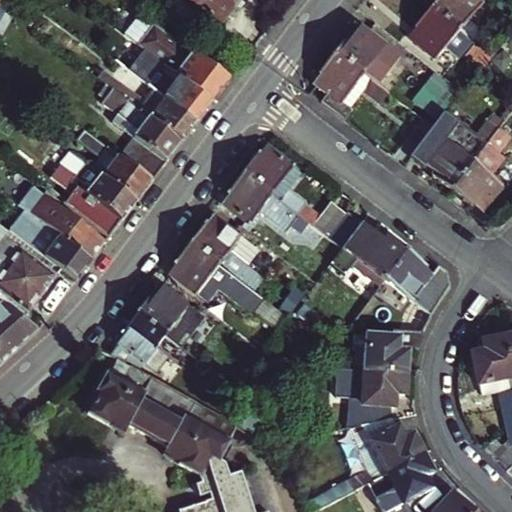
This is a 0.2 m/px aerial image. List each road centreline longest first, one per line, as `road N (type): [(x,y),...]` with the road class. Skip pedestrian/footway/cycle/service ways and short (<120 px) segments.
road 1 (tertiary): [(0,400),(95,306),(253,93)]
road 2 (residential): [(253,93),(490,271)]
road 3 (residential): [(490,271),(446,336),(437,405),(457,451),(511,507)]
